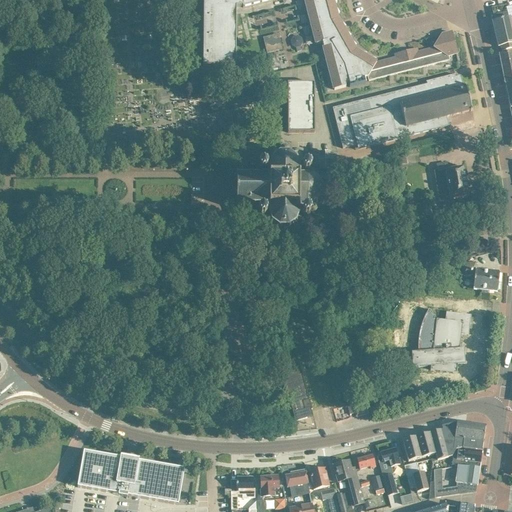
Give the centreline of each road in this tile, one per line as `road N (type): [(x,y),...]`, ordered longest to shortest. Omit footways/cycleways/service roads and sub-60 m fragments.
road 1 (tertiary): [(493,410),(460,409),(321,442),(212,448)]
road 2 (tertiary): [(212,448),(106,426),(27,375)]
road 3 (unclassified): [(506,158),(469,0)]
